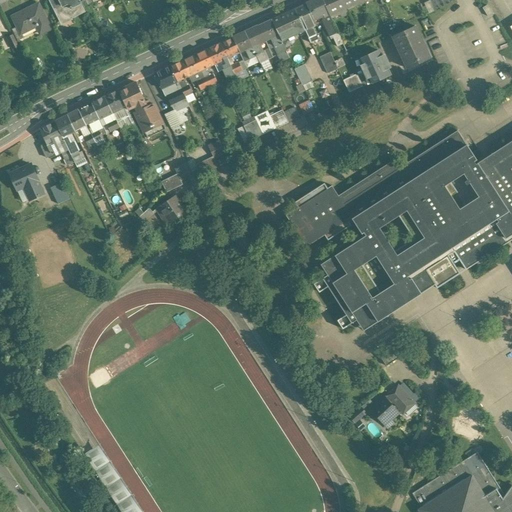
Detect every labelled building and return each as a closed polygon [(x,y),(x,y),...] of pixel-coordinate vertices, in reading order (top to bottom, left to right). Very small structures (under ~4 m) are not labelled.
[(50,0),(61,22),(72,17),(72,18),(85,12),(79,0),(50,0)] [(322,0),(313,0),(306,3),(313,19),(321,15),(328,12),(322,0)] [(322,0),(328,12),(329,14),(330,14),(359,1),(358,0),(322,0)] [(454,0),(430,0),(429,1),(434,11),(455,1),(454,0)] [(306,3),(295,9),(302,23),(302,24),(313,19),(306,3)] [(39,5),(13,17),(18,27),(22,34),(37,27),(41,35),(51,30),(39,5)] [(295,9),(282,15),(289,29),(302,23),(295,9)] [(328,12),(321,15),(323,20),(322,21),(329,37),(332,35),(338,33),(330,14),(329,14),(328,12)] [(289,29),(282,15),(271,20),(278,34),(289,29)] [(313,19),(302,24),(306,30),(305,31),(311,43),(319,39),(314,28),(317,26),(313,19)] [(271,20),(258,26),(265,41),(269,48),(269,49),(274,47),(281,61),(289,58),(282,42),(278,34),(271,20)] [(289,29),(278,34),(282,42),(305,31),(306,30),(302,24),(302,23),(289,29)] [(258,26),(245,32),(253,47),(258,44),(265,41),(258,26)] [(415,26),(393,37),(408,69),(430,59),(415,26)] [(18,27),(12,30),(18,42),(24,39),(22,34),(18,27)] [(253,47),(245,32),(233,37),(233,38),(240,53),(247,68),(259,62),(257,57),(253,47)] [(343,44),(338,33),(332,35),(337,46),(343,44)] [(13,34),(7,37),(13,49),(19,46),(13,34)] [(233,38),(220,43),(227,59),(230,57),(240,53),(233,38)] [(220,43),(207,49),(214,64),(224,60),(227,59),(220,43)] [(258,44),(253,47),(256,54),(260,63),(268,59),(264,50),(262,52),(258,44)] [(269,49),(269,48),(264,50),(268,59),(273,57),(269,49)] [(207,49),(195,55),(202,70),(209,67),(214,64),(207,49)] [(378,50),(361,58),(364,64),(360,66),(364,72),(364,73),(373,69),(379,80),(390,75),(387,69),(385,69),(383,66),(381,60),(380,58),(382,57),(378,50)] [(330,53),(320,57),(328,74),(338,69),(330,53)] [(195,55),(182,61),(189,76),(202,70),(195,55)] [(385,69),(387,69),(390,67),(384,56),(382,57),(380,58),(381,60),(384,59),(386,65),(383,66),(385,69)] [(268,59),(260,63),(265,72),(272,68),(268,59)] [(182,61),(170,66),(178,81),(189,76),(182,61)] [(234,65),(231,66),(235,74),(243,70),(239,62),(234,65)] [(305,64),(295,69),(302,86),(313,81),(305,64)] [(170,66),(155,74),(156,75),(155,77),(157,81),(158,81),(162,89),(178,81),(170,66)] [(227,68),(223,70),(226,78),(235,74),(231,66),(227,68)] [(205,78),(208,76),(207,73),(211,71),(209,67),(202,70),(205,78)] [(373,83),(379,80),(373,69),(364,73),(367,79),(370,78),(373,83)] [(202,70),(189,76),(194,86),(198,84),(197,82),(205,78),(202,70)] [(364,72),(357,75),(363,86),(368,84),(368,85),(373,83),(370,78),(367,79),(364,73),(364,72)] [(208,76),(205,78),(209,86),(218,82),(214,74),(208,76)] [(357,74),(343,80),(349,93),(363,86),(357,75),(357,74)] [(197,82),(198,84),(201,89),(209,86),(205,78),(197,82)] [(178,81),(162,89),(166,96),(167,96),(181,89),(178,81)] [(136,82),(119,91),(126,106),(127,110),(135,106),(137,111),(135,112),(143,130),(151,126),(151,127),(154,125),(162,121),(153,103),(147,106),(145,102),(145,101),(136,82)] [(188,86),(181,89),(185,96),(192,93),(188,86)] [(181,89),(167,96),(171,105),(172,105),(186,99),(185,96),(181,89)] [(119,91),(105,97),(113,112),(126,106),(119,91)] [(186,99),(188,103),(195,99),(192,93),(185,96),(186,99)] [(105,97),(92,103),(99,119),(100,119),(104,117),(113,112),(105,97)] [(186,99),(172,105),(171,105),(170,105),(171,107),(172,106),(175,111),(189,105),(188,103),(186,99)] [(310,101),(299,106),(304,115),(314,110),(310,101)] [(92,103),(79,110),(86,125),(96,120),(99,119),(92,103)] [(113,112),(116,120),(125,115),(129,114),(127,110),(126,106),(113,112)] [(294,107),(289,109),(294,120),(299,117),(294,107)] [(294,120),(289,109),(284,112),(288,122),(294,120)] [(79,110),(68,115),(75,131),(80,129),(86,126),(86,125),(79,110)] [(282,110),(270,116),(276,128),(288,122),(282,110)] [(113,112),(104,117),(111,131),(119,127),(116,120),(113,112)] [(75,131),(68,115),(56,121),(63,137),(67,135),(75,131)] [(116,120),(119,127),(129,123),(125,115),(116,120)] [(104,128),(100,119),(99,119),(96,120),(97,123),(99,128),(102,130),(104,129),(104,128)] [(96,120),(86,125),(86,126),(89,128),(92,134),(99,130),(101,135),(106,133),(104,129),(102,130),(99,128),(97,123),(96,120)] [(256,120),(244,126),(251,140),(263,134),(256,120)] [(56,121),(40,129),(47,144),(48,145),(54,142),(63,137),(56,121)] [(86,126),(80,129),(85,137),(92,134),(89,128),(86,126)] [(92,134),(96,142),(103,138),(101,135),(99,130),(92,134)] [(81,131),(75,133),(79,141),(85,139),(81,131)] [(476,160),(457,131),(400,168),(395,159),(339,196),(332,186),(286,215),(306,247),(347,221),(348,223),(353,219),(364,237),(350,246),(347,242),(318,260),(328,275),(313,284),(319,292),(328,287),(346,314),(337,320),(343,329),(357,320),(363,330),(435,284),(426,270),(454,251),(466,269),(509,242),(507,238),(511,234),(511,141),(493,154),(476,165),(474,161),(476,160)] [(92,134),(85,137),(88,145),(96,142),(92,134)] [(75,141),(72,142),(70,138),(67,135),(63,137),(71,154),(79,150),(75,141)] [(237,147),(232,135),(225,138),(230,150),(237,147)] [(63,137),(54,142),(55,145),(58,144),(65,159),(64,159),(66,165),(68,164),(68,165),(75,162),(71,154),(63,137)] [(225,153),(220,141),(214,143),(219,155),(225,153)] [(54,142),(48,145),(47,144),(42,146),(47,157),(59,152),(55,145),(54,142)] [(96,142),(88,145),(92,154),(99,150),(96,142)] [(219,155),(214,143),(208,146),(213,156),(214,158),(219,155)] [(79,150),(71,154),(75,162),(83,158),(80,152),(79,150)] [(213,156),(196,165),(201,176),(218,167),(214,158),(213,156)] [(31,164),(10,174),(18,190),(30,185),(35,198),(44,194),(38,180),(31,164)] [(178,174),(161,181),(167,192),(183,184),(178,174)] [(62,183),(56,186),(63,200),(69,198),(62,183)] [(176,198),(170,201),(169,200),(159,206),(171,223),(187,212),(182,204),(180,205),(176,198)] [(149,208),(140,216),(145,222),(154,213),(149,208)] [(395,348),(381,357),(386,365),(401,356),(395,348)] [(456,365),(446,371),(449,376),(448,377),(454,387),(459,384),(453,374),(459,370),(456,365)] [(418,408),(398,386),(377,405),(376,404),(370,409),(370,410),(383,424),(390,419),(391,420),(399,413),(401,415),(414,404),(418,408)] [(361,407),(349,417),(354,423),(370,410),(370,409),(366,413),(361,407)] [(144,511),(106,442),(90,451),(123,511),(144,511)] [(477,452),(412,493),(421,507),(418,509),(419,511),(511,511),(511,485),(504,495),(477,452)]
